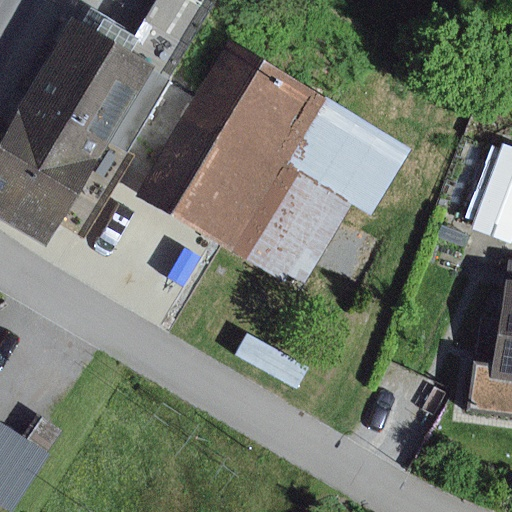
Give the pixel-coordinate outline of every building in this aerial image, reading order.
[(152,0),(122,52),(167,79),(213,0),(152,0)] [(122,52),(67,22),(22,102),(97,143),(122,158),(167,79),(122,52)] [(338,112),(245,58),(160,202),(252,256),(338,112)] [(97,143),(22,102),(0,139),(0,220),(39,243),(51,223),(97,143)] [(97,143),(51,223),(76,238),(122,158),(97,143)] [(511,149),(500,146),(472,228),(508,241),(511,230),(511,149)] [(511,283),(501,282),(489,368),(470,365),(464,411),(511,418),(511,283)] [(0,424),(0,503),(12,511),(47,451),(0,424)]
